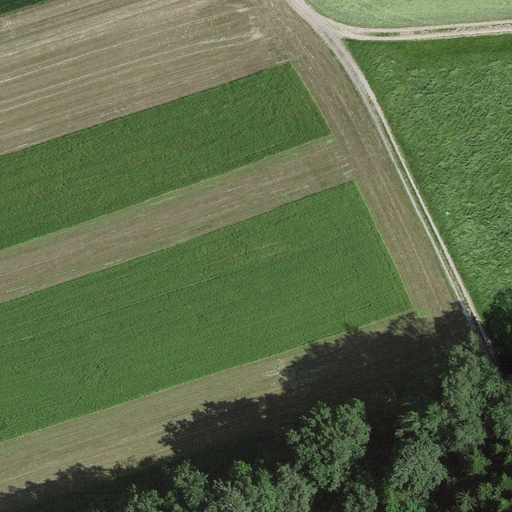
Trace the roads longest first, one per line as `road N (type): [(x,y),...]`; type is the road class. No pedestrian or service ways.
road 1 (track): [(301,0),(363,88),(511,405)]
road 2 (track): [(327,30),(405,39),(511,32)]
